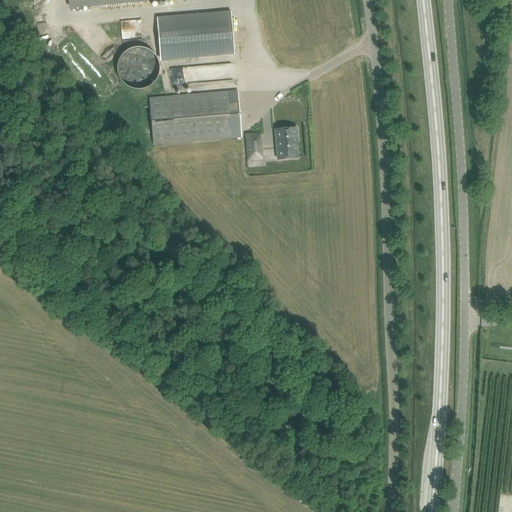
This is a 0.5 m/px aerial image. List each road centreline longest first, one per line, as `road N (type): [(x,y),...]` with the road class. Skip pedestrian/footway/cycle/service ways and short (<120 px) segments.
road 1 (unclassified): [(389,511),(394,423),(383,152),(366,0)]
road 2 (secondary): [(431,511),(442,255),(423,0)]
road 3 (unclassified): [(454,511),(464,288),(448,0)]
